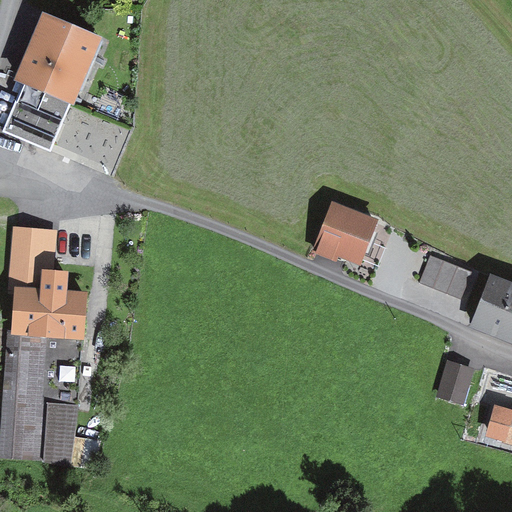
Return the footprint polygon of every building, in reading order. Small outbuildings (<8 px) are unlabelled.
[(73,26),(41,13),(13,83),(22,87),(4,129),(58,150),(76,107),(106,39),(73,26)] [(332,202),(313,252),(336,262),(339,257),(361,265),(379,220),(332,202)] [(14,227),(6,293),(14,296),(12,328),(0,452),(0,458),(39,461),(94,468),(97,439),(72,437),(76,412),(88,292),(68,291),(69,271),(53,269),(57,231),(14,227)] [(472,272),(431,255),(420,282),(461,299),(472,272)] [(511,283),(490,275),(470,325),(511,342),(511,283)] [(464,405),(475,368),(446,360),(435,397),(464,405)] [(511,445),(511,407),(498,404),(495,404),(486,437),(511,445)]
